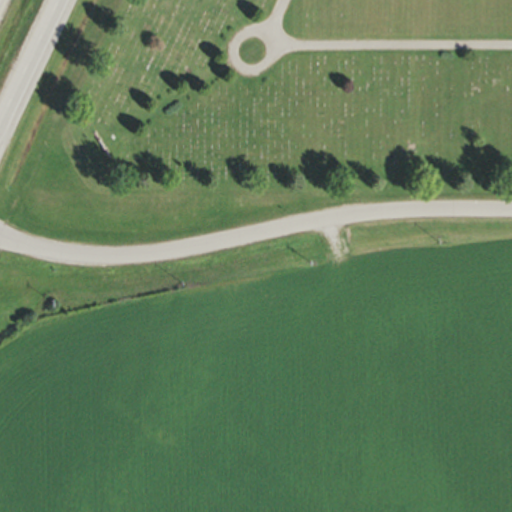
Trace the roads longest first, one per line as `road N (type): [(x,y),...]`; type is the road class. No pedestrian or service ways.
road 1 (residential): [(511,211),(355,216),(150,255),(52,252),(0,235)]
road 2 (trunk): [(0,124),(59,0)]
